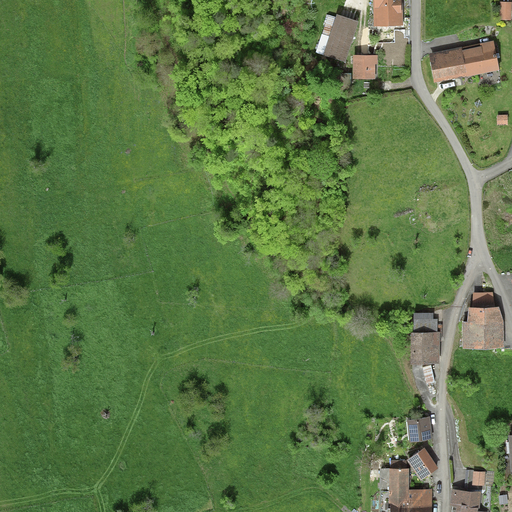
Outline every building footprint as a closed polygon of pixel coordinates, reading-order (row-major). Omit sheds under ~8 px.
[(374,0),(375,21),(400,20),(399,0),(374,0)] [(501,4),(500,19),(509,19),(509,5),(501,4)] [(328,58),(329,54),(342,59),(354,24),(339,19),(332,37),(323,34),(317,54),(328,58)] [(435,81),(498,69),(494,47),(431,59),(435,81)] [(354,57),(354,78),(372,78),(372,57),(354,57)] [(335,78),(335,91),(347,91),(347,78),(335,78)] [(463,322),(463,347),(498,347),(498,322),(494,309),(471,309),(470,322),(463,322)] [(436,325),(436,320),(413,319),(413,332),(412,332),(412,363),(430,363),(430,341),(440,342),(441,325),(436,325)] [(422,367),(426,384),(434,382),(430,365),(422,367)] [(410,420),(412,440),(427,438),(426,429),(430,429),(428,418),(410,420)] [(435,468),(423,449),(412,457),(417,465),(413,467),(421,478),(435,468)] [(430,511),(431,491),(409,490),(409,477),(405,477),(405,461),(403,461),(403,456),(392,456),(392,461),(391,461),(391,469),(380,469),(380,491),(379,511),(430,511)] [(474,472),(473,484),(483,484),(484,473),(474,472)] [(477,494),(452,491),(451,504),(458,505),(456,511),(477,511),(475,511),(477,494)]
